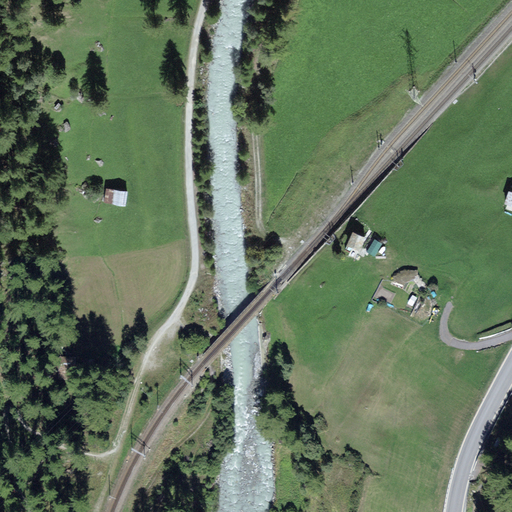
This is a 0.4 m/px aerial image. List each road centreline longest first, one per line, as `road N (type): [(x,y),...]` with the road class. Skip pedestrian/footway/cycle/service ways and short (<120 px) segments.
road 1 (track): [(283,0),(257,62),(252,101),(257,224),(282,240)]
road 2 (track): [(128,511),(205,411),(219,368),(212,336),(172,323)]
road 3 (unclassified): [(511,365),(467,456),(455,511)]
